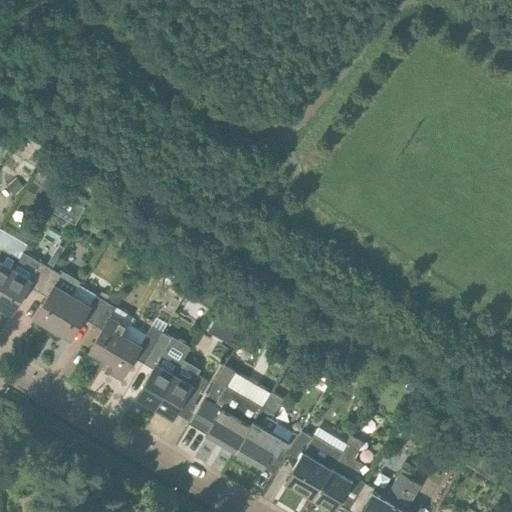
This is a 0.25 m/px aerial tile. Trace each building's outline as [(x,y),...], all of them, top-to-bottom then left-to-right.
[(24,186),(16,178),(8,185),(16,194),(24,186)] [(53,210),(75,223),(84,208),(62,195),(53,210)] [(75,201),(83,206),(85,201),(77,197),(75,201)] [(0,243),(20,256),(29,242),(1,225),(0,227),(0,243)] [(0,290),(19,258),(0,247),(0,290)] [(19,258),(0,290),(0,304),(12,312),(28,284),(37,290),(51,267),(24,251),(19,259),(19,258)] [(53,327),(78,284),(80,280),(63,270),(61,273),(51,267),(37,290),(47,296),(35,317),(53,327)] [(193,282),(187,292),(195,297),(201,287),(193,282)] [(106,300),(78,284),(53,327),(71,338),(83,317),(92,322),(106,300)] [(107,301),(117,307),(126,292),(116,286),(107,301)] [(90,349),(107,360),(123,334),(129,324),(134,317),(117,307),(107,301),(106,300),(92,322),(102,328),(90,349)] [(217,336),(224,325),(215,319),(208,331),(217,336)] [(108,359),(103,366),(122,377),(134,357),(144,362),(157,340),(129,324),(123,334),(108,359)] [(137,395),(155,406),(175,372),(158,362),(168,346),(157,340),(144,362),(153,368),(137,395)] [(175,372),(155,406),(173,417),(185,396),(195,402),(208,379),(198,373),(193,382),(175,372)] [(206,432),(235,450),(260,410),(251,404),(253,401),(216,379),(194,416),(210,426),(206,432)] [(260,410),(235,450),(245,455),(244,458),(250,462),(252,460),(275,473),(288,451),(290,447),(269,435),(277,421),(271,418),(283,398),(271,391),(260,410)] [(299,458),(286,480),(314,497),(342,450),(314,434),(313,436),(301,430),(290,447),(288,451),(299,458)] [(339,503),(349,509),(365,482),(355,476),(363,463),(354,458),(363,442),(352,435),(342,450),(314,497),(335,509),(339,503)] [(389,511),(410,478),(400,472),(386,496),(373,489),(374,487),(365,482),(349,509),(353,511),(389,511)] [(412,511),(403,506),(405,504),(409,506),(422,485),(410,478),(389,511),(412,511)]
